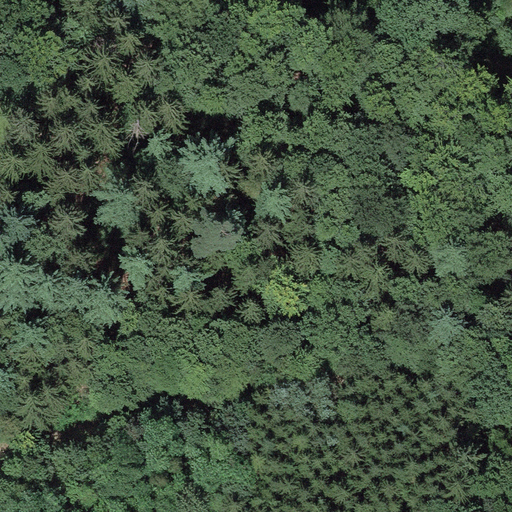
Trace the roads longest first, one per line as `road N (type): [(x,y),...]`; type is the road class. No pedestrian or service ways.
road 1 (track): [(0,455),(179,404),(367,371),(511,418)]
road 2 (track): [(511,73),(241,0)]
